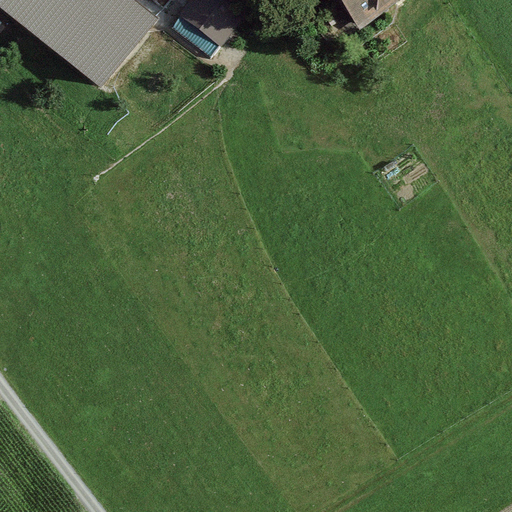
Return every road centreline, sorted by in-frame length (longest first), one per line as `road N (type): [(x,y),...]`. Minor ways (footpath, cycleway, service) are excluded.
road 1 (track): [(330,511),(511,403)]
road 2 (track): [(0,381),(100,511)]
